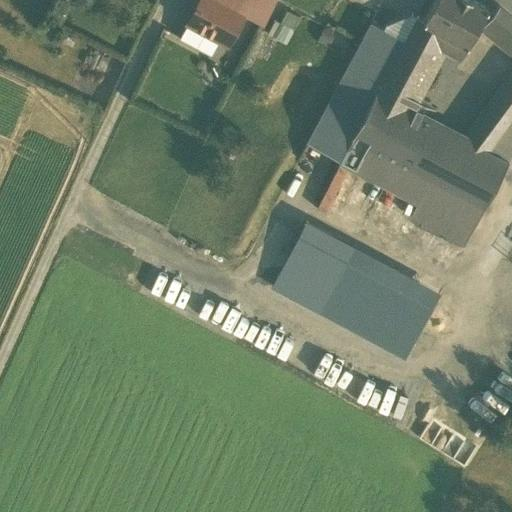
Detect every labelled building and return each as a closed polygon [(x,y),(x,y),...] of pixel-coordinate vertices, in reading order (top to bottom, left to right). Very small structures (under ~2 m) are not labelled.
[(199,0),(195,8),(187,22),(203,31),(220,40),(227,27),(234,31),(244,14),(244,12),(221,0),(199,0)] [(221,0),(244,12),(249,3),(250,2),(247,0),(221,0)] [(273,0),(259,0),(256,7),(249,3),(244,12),(244,14),(261,23),(273,0)] [(472,0),(435,0),(424,20),(424,21),(467,46),(488,9),(472,0)] [(511,44),(511,74),(499,91),(511,100),(511,17),(499,6),(485,23),(511,44)] [(273,36),(286,43),(300,16),(287,10),(273,36)] [(386,25),(384,29),(404,40),(408,33),(417,17),(411,14),(386,25)] [(460,59),(467,46),(424,21),(424,20),(417,16),(417,17),(408,33),(440,49),(460,59)] [(195,46),(203,31),(187,22),(179,37),(195,46)] [(419,203),(430,181),(352,139),(376,93),(404,40),(384,29),(371,22),(306,143),(419,203)] [(227,27),(220,40),(227,44),(234,31),(227,27)] [(404,40),(376,93),(412,111),(441,57),(436,55),(440,49),(408,33),(404,40)] [(511,118),(511,100),(499,91),(491,104),(511,118)] [(508,162),(489,152),(465,139),(412,111),(376,93),(352,139),(430,181),(483,208),(508,162)] [(511,118),(491,104),(465,139),(489,152),(511,120),(511,118)] [(511,155),(511,120),(489,152),(508,162),(511,155)] [(321,206),(332,210),(348,166),(337,162),(321,206)] [(430,181),(419,203),(410,217),(464,245),(483,208),(430,181)] [(271,285),(405,357),(419,330),(331,284),(348,252),(351,247),(305,222),(271,285)] [(436,298),(348,252),(331,284),(419,330),(436,298)]
